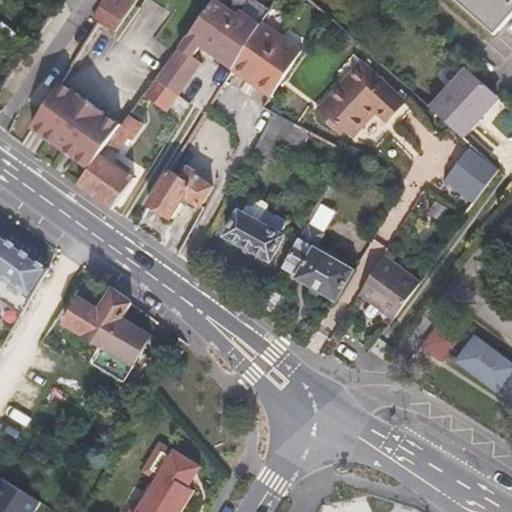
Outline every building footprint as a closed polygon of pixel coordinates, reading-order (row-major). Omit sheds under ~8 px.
[(104,0),(92,19),(98,23),(116,35),(139,0),(138,0),(104,0)] [(217,0),(209,0),(154,78),(177,94),(199,62),(190,55),(198,45),(269,93),(302,49),(261,20),(260,22),(238,7),(235,11),(217,0)] [(511,0),(455,0),(492,34),(511,11),(511,0)] [(0,61),(12,47),(0,36),(0,61)] [(387,124),(406,104),(364,65),(318,112),(343,136),(347,132),(355,139),(378,116),(387,124)] [(472,122),(496,97),(465,68),(427,109),(460,139),(475,124),(472,122)] [(154,78),(141,98),(163,114),(177,94),(154,78)] [(122,125),(61,81),(31,127),(91,169),(100,156),(107,146),(117,132),(122,125)] [(294,124),(275,113),(255,150),(275,160),(294,124)] [(127,139),(117,132),(107,146),(117,154),(127,139)] [(472,207),(496,172),(468,147),(440,176),(472,207)] [(91,169),(80,185),(113,209),(133,181),(127,176),(130,172),(116,163),(113,166),(100,156),(91,169)] [(183,176),(172,169),(149,206),(173,220),(186,197),(201,206),(213,186),(198,177),(200,173),(188,166),(183,176)] [(259,224),(270,204),(257,198),(247,207),(242,214),(259,224)] [(226,237),(273,263),(286,239),(282,236),(288,225),(267,213),(260,225),(259,224),(242,214),(239,213),(226,237)] [(0,234),(0,302),(22,319),(52,270),(0,234)] [(298,279),(337,303),(356,272),(316,249),(314,251),(298,242),(284,267),(299,276),(298,279)] [(361,296),(396,319),(421,282),(384,258),(361,296)] [(258,313),(271,322),(285,298),(272,289),(258,313)] [(131,306),(113,293),(101,312),(83,301),(68,325),(105,349),(121,323),(131,306)] [(121,323),(105,349),(94,366),(122,383),(149,340),(121,323)] [(453,343),(437,331),(423,349),(440,361),(453,343)] [(511,369),(476,344),(458,369),(511,408),(511,369)] [(180,448),(167,440),(147,471),(161,479),(145,505),(140,502),(133,511),(185,511),(201,486),(195,482),(208,462),(182,446),(180,448)] [(0,511),(38,511),(42,506),(4,482),(0,488),(0,511)]
